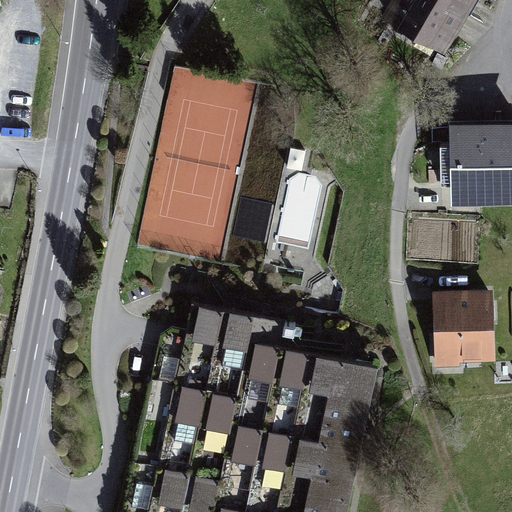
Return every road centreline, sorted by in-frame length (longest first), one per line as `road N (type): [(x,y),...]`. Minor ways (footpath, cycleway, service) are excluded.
road 1 (residential): [(12,482),(94,496),(106,488),(115,438),(101,343),(118,239),(165,47),(194,0)]
road 2 (tertiary): [(98,0),(12,482)]
road 3 (track): [(401,308),(423,399),(466,511)]
